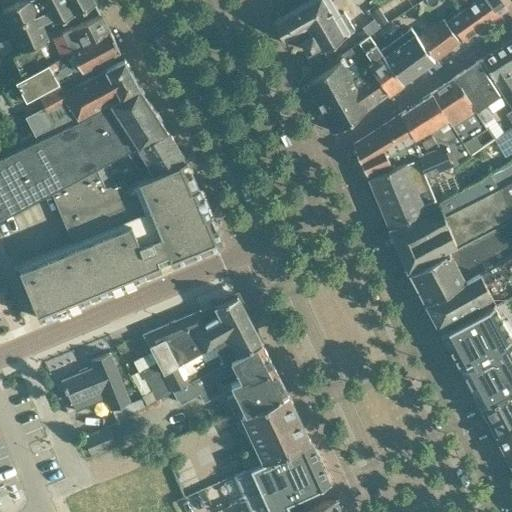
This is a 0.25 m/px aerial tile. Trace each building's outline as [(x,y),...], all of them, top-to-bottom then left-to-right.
[(26,0),(3,11),(14,34),(20,49),(48,37),(41,22),(49,18),(51,22),(95,2),(93,0),(26,0)] [(309,0),(273,22),(283,39),(291,34),(297,43),(301,41),(307,51),(317,45),(319,49),(354,29),(344,11),(340,14),(331,0),(309,0)] [(466,0),(467,0),(459,6),(446,16),(462,39),(497,15),(496,14),(507,8),(501,0),(476,0),(475,1),(473,0),(466,0)] [(48,37),(20,49),(9,54),(21,77),(109,30),(101,14),(48,37)] [(443,19),(419,37),(434,59),(459,41),(443,19)] [(403,81),(434,59),(419,37),(412,28),(381,51),(403,81)] [(109,30),(21,77),(15,80),(26,100),(58,82),(53,72),(71,61),(75,68),(79,67),(81,71),(119,50),(109,30)] [(402,82),(403,81),(381,51),(370,36),(359,43),(366,53),(374,64),(370,67),(372,69),(388,92),(403,82),(402,82)] [(511,108),(511,38),(481,59),(511,108)] [(388,92),(372,69),(352,82),(343,68),(366,53),(359,43),(346,51),(337,57),(339,60),(306,82),(333,132),(367,109),(388,92)] [(57,131),(77,120),(139,87),(139,86),(124,59),(68,89),(65,84),(39,97),(57,131)] [(455,77),(475,109),(483,122),(491,117),(482,104),(498,94),(478,61),(455,77)] [(432,92),(463,142),(487,126),(483,122),(475,109),(455,77),(432,92)] [(168,132),(154,110),(139,87),(77,120),(57,131),(42,139),(0,157),(0,219),(51,193),(97,168),(127,151),(135,147),(168,132)] [(454,166),(471,155),(463,142),(432,92),(400,113),(413,138),(419,135),(426,145),(438,138),(442,145),(452,163),(454,166)] [(421,154),(413,138),(400,113),(353,144),(368,176),(404,160),(404,161),(416,156),(421,154)] [(168,132),(135,147),(127,151),(143,177),(185,159),(168,132)] [(442,145),(421,154),(416,156),(423,175),(452,163),(442,145)] [(426,183),(423,175),(416,156),(404,161),(404,160),(368,176),(389,227),(424,209),(422,203),(433,197),(426,183)] [(197,187),(185,159),(143,177),(126,184),(123,180),(118,172),(103,179),(97,168),(51,193),(73,245),(18,268),(39,318),(93,296),(94,296),(96,295),(96,294),(110,289),(135,279),(149,273),(153,272),(150,266),(170,258),(172,264),(175,263),(174,262),(188,257),(191,256),(204,250),(205,251),(207,249),(221,244),(223,243),(222,241),(221,241),(211,216),(212,216),(211,213),(209,214),(206,205),(202,195),(198,186),(197,187)] [(511,214),(511,161),(490,174),(437,203),(437,202),(424,209),(389,227),(407,269),(455,244),(511,214)] [(473,275),(511,252),(511,216),(409,272),(424,302),(473,275)] [(493,303),(511,292),(511,252),(473,275),(424,302),(437,325),(489,296),(493,303)] [(157,399),(173,390),(202,373),(219,365),(261,341),(236,294),(203,308),(143,333),(157,361),(142,369),(157,399)] [(493,304),(440,332),(458,365),(470,359),(472,364),(461,370),(480,406),(511,388),(511,339),(511,337),(510,335),(501,318),(493,304)] [(274,366),(261,341),(219,365),(202,373),(207,381),(217,376),(218,378),(236,369),(240,377),(247,373),(249,377),(274,366)] [(94,367),(62,380),(65,386),(63,386),(65,391),(67,390),(75,411),(106,398),(111,409),(130,402),(109,352),(91,360),(94,367)] [(287,392),(274,366),(249,377),(247,373),(240,377),(222,385),(218,378),(217,376),(207,381),(202,373),(173,390),(177,399),(179,399),(180,402),(199,394),(203,402),(233,388),(236,394),(228,398),(237,417),(242,413),(243,415),(289,395),(287,392)] [(495,434),(511,424),(511,389),(505,394),(506,394),(481,407),(495,434)] [(311,443),(289,395),(243,415),(263,461),(264,463),(284,453),(311,443)] [(511,465),(511,424),(495,434),(511,465)] [(115,443),(109,428),(84,438),(90,452),(115,443)] [(245,469),(233,475),(234,476),(249,511),(275,511),(288,506),(287,503),(329,484),(311,443),(284,453),(264,463),(263,461),(256,465),(245,469)] [(252,457),(242,462),(245,469),(256,465),(252,457)] [(340,511),(334,497),(300,511),(340,511)]
